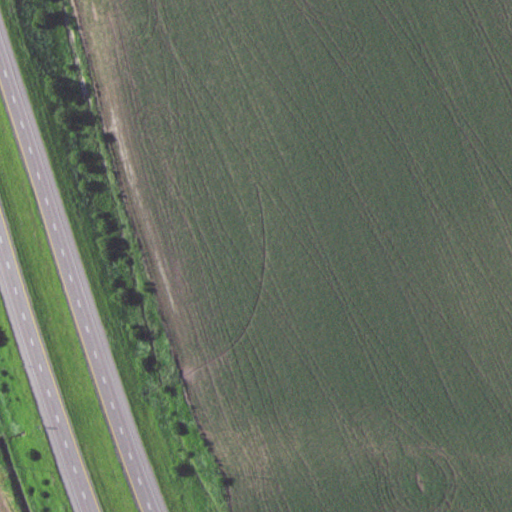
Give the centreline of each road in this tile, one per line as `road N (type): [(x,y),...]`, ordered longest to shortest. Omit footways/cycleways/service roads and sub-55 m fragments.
road 1 (motorway): [(156,511),(0,53)]
road 2 (motorway): [(0,243),(88,511)]
